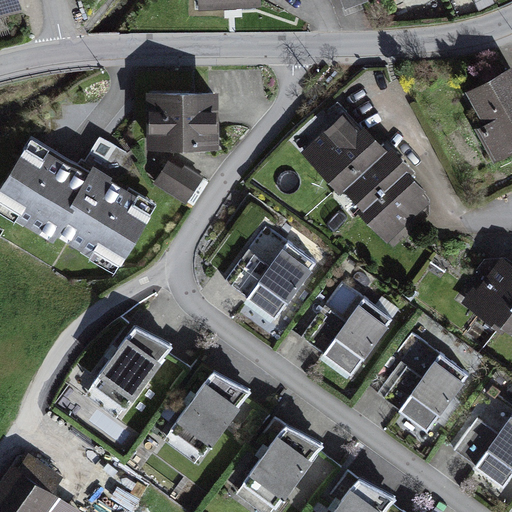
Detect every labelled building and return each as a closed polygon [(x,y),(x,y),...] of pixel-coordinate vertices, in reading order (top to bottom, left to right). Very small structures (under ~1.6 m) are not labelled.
[(20,0),(0,0),(0,8),(21,3),(20,0)] [(251,0),(189,0),(190,10),(252,9),(251,0)] [(366,0),(341,0),(346,11),(368,2),(366,0)] [(511,68),(466,94),(484,126),(476,131),(494,165),(511,154),(511,68)] [(209,156),(210,99),(141,98),(140,155),(209,156)] [(341,120),(298,160),(326,189),(369,149),(341,120)] [(153,214),(31,141),(0,193),(0,216),(111,284),(153,214)] [(369,149),(326,189),(354,219),(397,179),(369,149)] [(168,164),(151,192),(183,210),(199,183),(168,164)] [(397,179),(354,219),(382,248),(425,208),(397,179)] [(271,328),(312,270),(260,234),(219,292),(271,328)] [(511,311),(511,264),(500,256),(462,309),(496,334),(511,311)] [(348,383),(389,325),(338,289),(297,347),(348,383)] [(511,311),(496,334),(511,345),(511,311)] [(115,423),(166,350),(129,332),(81,400),(115,423)] [(423,440),(464,382),(412,346),(371,404),(423,440)] [(196,464),(248,391),(210,373),(163,440),(196,464)] [(500,495),(511,478),(511,416),(490,401),(449,459),(500,495)] [(249,511),(272,511),(317,450),(279,432),(232,499),(249,511)] [(8,473),(0,484),(0,511),(48,511),(53,505),(46,500),(57,484),(24,462),(13,477),(8,473)] [(383,511),(390,502),(353,485),(333,511),(383,511)]
